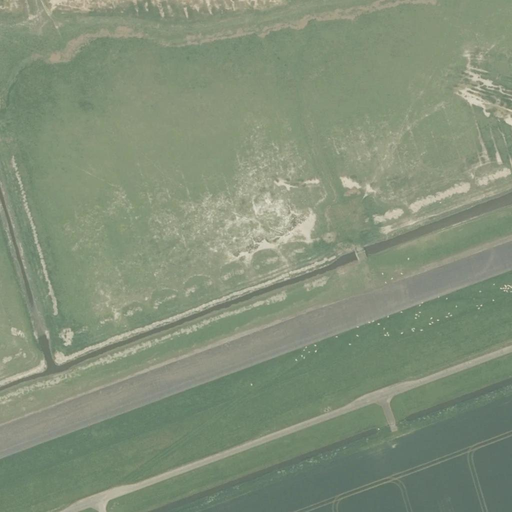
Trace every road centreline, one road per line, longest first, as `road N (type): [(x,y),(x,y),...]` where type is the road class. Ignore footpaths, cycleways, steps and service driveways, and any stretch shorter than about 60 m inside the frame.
road 1 (track): [(0,455),(511,266)]
road 2 (track): [(97,500),(328,333)]
